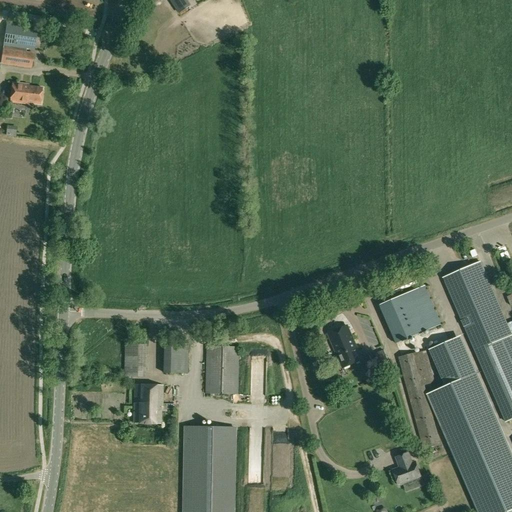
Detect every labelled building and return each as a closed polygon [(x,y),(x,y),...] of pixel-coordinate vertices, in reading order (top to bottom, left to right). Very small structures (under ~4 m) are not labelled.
[(185,0),(170,0),(179,13),(189,6),(185,0)] [(37,28),(7,23),(4,45),(34,50),(37,28)] [(3,52),(3,67),(34,68),(35,53),(3,52)] [(41,104),(42,88),(29,86),(29,85),(12,83),(10,102),(27,104),(27,102),(41,104)] [(30,119),(31,105),(17,104),(16,118),(30,119)] [(17,126),(7,125),(6,136),(16,137),(17,126)] [(511,360),(503,339),(511,335),(511,334),(481,263),(444,279),(506,422),(511,419),(511,360)] [(442,323),(425,287),(381,307),(397,344),(442,323)] [(373,319),(365,322),(373,345),(381,342),(373,319)] [(361,360),(347,326),(328,334),(343,368),(361,360)] [(445,387),(428,394),(478,511),(507,511),(511,510),(511,453),(461,336),(429,350),(445,387)] [(144,377),(145,345),(125,344),(124,376),(144,377)] [(237,394),(238,347),(207,347),(205,394),(237,394)] [(375,368),(389,362),(384,350),(369,356),(375,368)] [(441,445),(428,394),(425,385),(435,382),(426,351),(416,353),(416,352),(398,357),(424,450),(441,445)] [(163,407),(163,385),(134,385),(133,423),(161,424),(161,407),(163,407)] [(242,405),(250,408),(252,400),(244,398),(242,405)] [(187,426),(185,511),(233,511),(236,427),(187,426)] [(392,470),(399,487),(406,484),(408,488),(416,485),(414,481),(422,478),(416,461),(413,462),(409,452),(395,457),(399,467),(392,470)]
